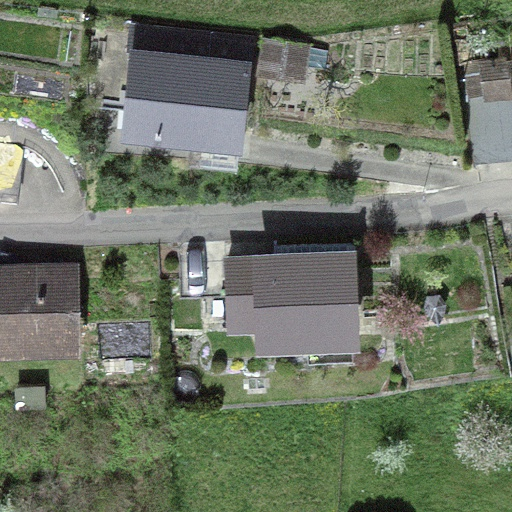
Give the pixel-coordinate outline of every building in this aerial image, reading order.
[(265,70),(297,75),(302,44),(269,39),(265,70)] [(123,132),(193,139),(195,129),(239,133),(246,65),(86,48),(88,99),(126,103),(123,132)] [(506,57),(483,60),(487,93),(464,96),(473,148),(511,142),(511,61),(507,62),(506,57)] [(0,142),(0,197),(10,199),(16,144),(0,142)] [(265,337),(305,335),(305,325),(350,323),(348,258),(182,262),(183,291),(228,290),(229,323),(264,322),(265,337)] [(27,336),(73,335),(71,269),(0,269),(0,346),(28,346),(27,336)]
